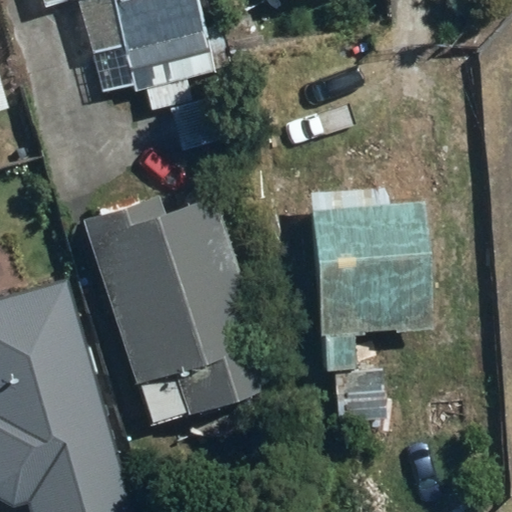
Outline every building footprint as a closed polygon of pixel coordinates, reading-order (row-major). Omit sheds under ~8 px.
[(47,0),(77,101),(232,56),(216,0),(47,0)] [(400,89),(404,139),(317,146),(334,367),(343,367),(347,415),(397,411),(393,363),(438,359),(424,172),(462,169),(455,85),(400,89)] [(88,206),(93,222),(150,419),(280,381),(222,184),(176,198),(171,182),(88,206)] [(17,507),(34,501),(37,511),(130,511),(119,475),(137,469),(74,269),(0,291),(0,494),(12,490),(17,507)] [(429,511),(410,494),(392,511),(429,511)]
